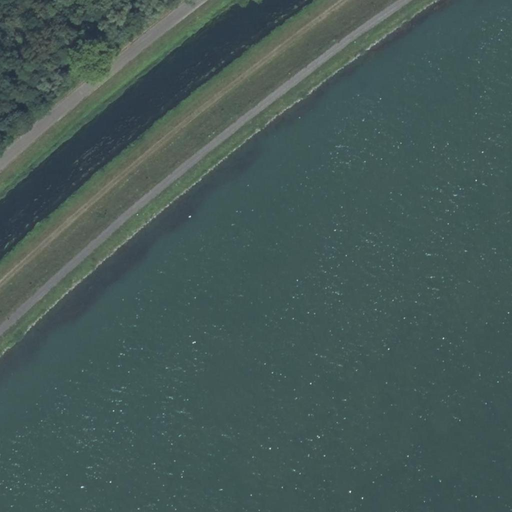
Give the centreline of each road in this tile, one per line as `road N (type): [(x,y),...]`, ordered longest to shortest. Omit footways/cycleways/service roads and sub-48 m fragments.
road 1 (track): [(401,0),(144,198),(0,333)]
road 2 (track): [(344,0),(97,196),(0,289)]
